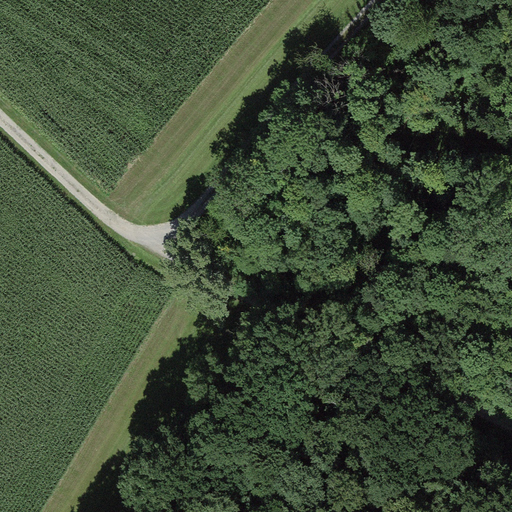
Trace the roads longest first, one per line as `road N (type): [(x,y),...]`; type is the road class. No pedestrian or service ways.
road 1 (track): [(153,240),(511,422)]
road 2 (track): [(377,0),(201,208),(153,240)]
road 3 (track): [(0,114),(115,223),(153,240)]
